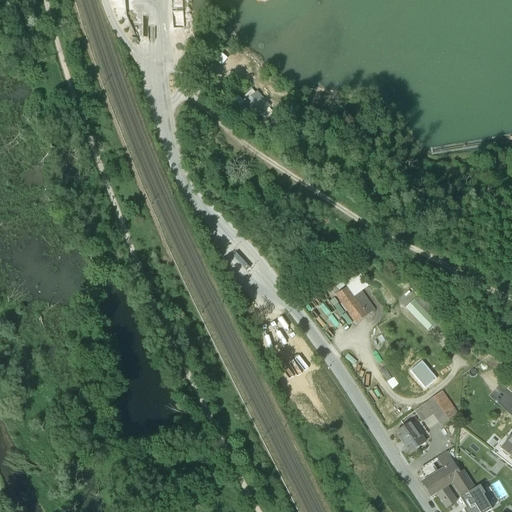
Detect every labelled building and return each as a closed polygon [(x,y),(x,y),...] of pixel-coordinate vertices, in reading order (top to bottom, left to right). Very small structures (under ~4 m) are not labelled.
[(173,0),(176,8),(184,6),(181,0),(173,0)] [(173,28),(183,29),(184,12),(174,12),(173,28)] [(236,111),(253,127),(270,109),(253,93),(236,111)] [(353,298),(346,289),(335,297),(335,298),(336,298),(349,316),(348,317),(355,326),(367,317),(374,312),(361,293),(353,298)] [(438,321),(417,299),(413,303),(434,326),(438,321)] [(434,326),(413,303),(405,311),(426,333),(434,326)] [(421,364),(409,373),(424,391),(435,382),(421,364)] [(441,393),(424,405),(432,416),(441,428),(458,416),(441,393)] [(413,413),(421,423),(432,416),(424,405),(413,413)] [(410,415),(400,423),(404,428),(408,425),(414,420),(410,415)] [(418,439),(408,425),(404,428),(395,435),(409,454),(424,444),(420,437),(418,439)] [(511,437),(500,451),(511,462),(511,437)] [(443,471),(452,466),(459,478),(463,475),(456,463),(454,464),(453,451),(437,461),(439,463),(443,471)] [(425,482),(439,474),(434,466),(439,463),(437,461),(421,471),(420,474),(425,482)] [(422,485),(430,497),(436,494),(446,508),(455,502),(445,488),(452,484),(459,478),(452,466),(443,471),(439,474),(425,482),(422,485)] [(474,490),(465,477),(463,475),(459,478),(452,484),(461,498),(474,490)] [(489,511),(491,511),(482,497),(484,495),(479,487),(474,490),(461,498),(459,500),(465,510),(462,511),(489,511)]
